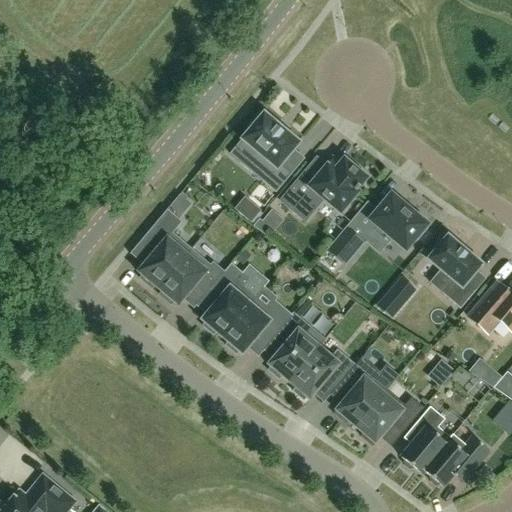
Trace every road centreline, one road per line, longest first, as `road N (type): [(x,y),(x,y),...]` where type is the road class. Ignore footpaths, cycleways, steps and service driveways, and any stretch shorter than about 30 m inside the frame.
road 1 (residential): [(63,274),(264,434),(357,488),(375,511)]
road 2 (tertiary): [(63,274),(288,0)]
road 3 (residential): [(511,219),(411,152),(373,115),(348,70)]
